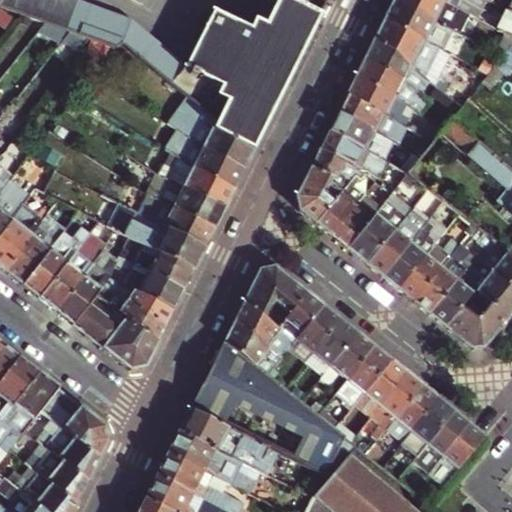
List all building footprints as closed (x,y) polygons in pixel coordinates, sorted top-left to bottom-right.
[(77,2),(70,0),(0,0),(0,1),(0,7),(18,14),(42,23),(67,31),(77,2)] [(213,128),(253,150),(320,14),(290,0),(276,0),(264,25),(255,20),(249,29),(213,11),(185,66),(221,86),(216,95),(227,100),(216,122),(213,128)] [(469,40),(478,21),(454,9),(437,0),(393,0),(393,1),(462,37),(469,40)] [(484,0),(437,0),(454,9),(458,0),(471,0),(482,5),(484,0)] [(452,56),(462,37),(393,1),(383,21),(423,41),(448,54),(452,56)] [(122,44),(123,44),(131,22),(77,2),(67,31),(90,39),(115,49),(122,44)] [(511,39),(511,13),(506,11),(497,31),(511,39)] [(32,36),(35,31),(42,23),(18,14),(5,30),(16,37),(23,29),(32,36)] [(415,57),(423,41),(383,21),(374,38),(428,82),(432,85),(437,78),(433,75),(436,71),(415,57)] [(216,95),(221,86),(185,66),(131,22),(123,44),(205,113),(216,122),(227,100),(216,95)] [(35,31),(57,44),(67,31),(42,23),(35,31)] [(417,93),(428,82),(374,38),(363,60),(399,79),(409,87),(417,93)] [(503,77),(506,79),(511,72),(511,49),(508,55),(500,57),(493,68),(503,77)] [(409,87),(399,79),(363,60),(355,77),(387,95),(401,104),(409,109),(412,104),(404,98),(409,87)] [(480,84),(490,92),(503,77),(493,68),(487,75),(480,84)] [(401,104),(387,95),(355,77),(345,96),(399,124),(402,117),(396,114),(401,104)] [(400,125),(399,124),(345,96),(337,113),(384,137),(388,128),(396,133),(400,125)] [(445,115),(452,120),(462,109),(455,103),(445,115)] [(203,149),(243,170),(253,150),(213,128),(216,122),(205,113),(187,138),(203,149)] [(375,155),(384,137),(337,113),(328,132),(375,155)] [(443,131),(450,122),(452,120),(445,115),(436,126),(443,131)] [(511,261),(511,176),(450,122),(443,131),(440,135),(505,192),(495,203),(511,217),(511,244),(503,254),(511,261)] [(433,143),(440,135),(443,131),(436,126),(431,123),(419,135),(421,136),(433,143)] [(233,191),(243,170),(203,149),(187,138),(178,131),(173,139),(182,145),(175,158),(177,159),(194,170),(233,191)] [(367,171),(375,155),(328,132),(319,149),(356,168),(360,169),(367,171)] [(414,154),(420,159),(433,143),(421,136),(413,146),(418,149),(414,154)] [(349,183),(353,178),(360,169),(356,168),(319,149),(309,168),(334,180),(336,176),(343,179),(340,183),(345,187),(349,183)] [(157,175),(164,165),(143,151),(139,157),(132,152),(129,156),(137,161),(155,173),(157,175)] [(416,164),(420,159),(414,154),(409,159),(416,164)] [(223,210),(233,191),(194,170),(177,159),(166,180),(223,210)] [(150,180),(155,173),(137,161),(132,168),(150,180)] [(34,190),(43,195),(55,172),(46,168),(34,190)] [(298,212),(314,224),(345,187),(340,183),(343,179),(336,176),(334,180),(309,168),(295,197),(298,212)] [(0,195),(12,180),(0,169),(0,195)] [(146,195),(154,199),(164,179),(157,175),(146,195)] [(0,233),(21,207),(29,197),(15,185),(18,181),(14,178),(12,180),(0,195),(0,233)] [(214,229),(223,210),(166,180),(164,179),(154,199),(161,202),(214,229)] [(314,224),(330,237),(357,203),(353,200),(360,192),(349,183),(345,187),(314,224)] [(330,237),(345,249),(388,197),(389,197),(382,191),(372,204),(367,199),(361,206),(357,203),(330,237)] [(437,210),(442,204),(426,191),(421,197),(437,210)] [(365,265),(393,232),(408,213),(388,197),(345,249),(365,265)] [(0,233),(0,268),(3,271),(44,217),(56,202),(50,198),(35,217),(21,207),(0,233)] [(204,249),(214,229),(161,202),(151,221),(204,249)] [(453,223),(458,217),(442,204),(437,210),(453,223)] [(74,218),(78,221),(83,215),(78,213),(74,218)] [(192,272),(204,249),(151,221),(135,213),(123,236),(128,239),(142,245),(192,272)] [(39,299),(75,252),(83,240),(97,223),(83,215),(78,221),(74,218),(63,232),(22,286),(39,299)] [(3,271),(22,286),(63,232),(44,217),(3,271)] [(453,223),(468,236),(473,229),(458,217),(453,223)] [(468,236),(473,239),(478,233),(473,229),(468,236)] [(365,265),(381,277),(408,244),(393,232),(365,265)] [(481,265),(511,291),(511,261),(503,254),(478,233),(473,239),(490,254),(481,265)] [(75,252),(85,259),(94,248),(83,240),(75,252)] [(381,277),(397,290),(424,257),(408,244),(381,277)] [(397,290),(412,303),(450,258),(450,257),(435,244),(424,257),(397,290)] [(131,266),(182,292),(192,272),(142,245),(136,256),(122,249),(117,259),(131,266)] [(39,299),(56,313),(92,265),(100,253),(94,248),(85,259),(75,252),(39,299)] [(459,256),(464,260),(469,255),(463,250),(459,256)] [(92,265),(101,272),(109,260),(100,253),(92,265)] [(428,315),(444,328),(461,307),(471,295),(472,296),(476,292),(473,290),(474,288),(471,286),(473,274),(481,265),(469,255),(464,260),(466,262),(463,265),(466,269),(428,315)] [(412,303),(428,315),(466,269),(463,265),(461,267),(450,258),(412,303)] [(131,266),(117,259),(115,265),(112,269),(127,276),(131,266)] [(95,294),(101,287),(107,280),(112,269),(115,265),(109,260),(101,272),(92,265),(56,313),(71,325),(87,304),(95,294)] [(476,292),(507,319),(511,313),(511,291),(481,265),(473,274),(483,283),(479,288),(476,286),(474,288),(473,290),(476,292)] [(122,287),(172,312),(182,292),(131,266),(127,276),(122,287)] [(289,313),(305,294),(273,268),(258,271),(243,302),(260,317),(274,300),(289,313)] [(101,287),(164,328),(172,312),(122,287),(107,280),(101,287)] [(127,319),(157,343),(164,328),(101,287),(95,294),(127,319)] [(472,350),(481,350),(507,319),(476,292),(472,296),(470,298),(485,311),(477,321),(461,307),(444,328),(472,350)] [(287,348),(295,339),(321,307),(305,294),(289,313),(276,329),(277,330),(276,331),(286,339),(283,344),(287,348)] [(283,344),(286,339),(276,331),(277,330),(276,329),(260,317),(243,302),(233,323),(274,356),(277,352),(282,355),(287,348),(283,344)] [(130,371),(145,368),(157,343),(127,319),(119,329),(87,304),(71,325),(130,371)] [(295,339),(312,354),(338,321),(321,307),(295,339)] [(319,378),(328,367),(355,334),(338,321),(312,354),(303,365),(319,378)] [(249,364),(265,377),(282,355),(277,352),(274,356),(233,323),(223,343),(249,364)] [(337,374),(345,381),(371,348),(355,334),(328,367),(319,378),(328,385),(337,374)] [(0,379),(18,357),(0,343),(0,379)] [(223,343),(190,410),(207,419),(223,427),(231,411),(299,445),(291,460),(323,476),(330,460),(341,438),(332,431),(315,417),(303,407),(299,404),(265,377),(249,364),(223,343)] [(345,381),(362,394),(388,361),(371,348),(345,381)] [(0,420),(38,373),(18,357),(0,379),(0,420)] [(362,394),(378,408),(404,374),(388,361),(362,394)] [(25,430),(40,411),(57,389),(38,373),(0,420),(0,460),(6,452),(9,450),(21,434),(25,430)] [(370,417),(385,430),(420,387),(404,374),(378,408),(370,417)] [(355,403),(362,394),(345,381),(338,389),(355,403)] [(310,390),(315,395),(321,388),(315,383),(310,390)] [(401,442),(404,439),(436,399),(420,387),(385,430),(401,442)] [(108,441),(107,428),(57,389),(40,411),(52,420),(60,427),(99,459),(108,441)] [(322,409),(305,396),(299,404),(303,407),(315,417),(320,411),(322,409)] [(404,439),(420,451),(451,412),(436,399),(404,439)] [(265,463),(271,450),(223,427),(207,419),(190,410),(179,432),(230,458),(235,448),(265,463)] [(337,425),(320,411),(315,417),(332,431),(337,425)] [(426,474),(429,471),(467,424),(451,412),(420,451),(414,459),(411,462),(426,474)] [(44,430),(52,437),(60,427),(52,420),(44,430)] [(426,474),(442,487),(482,437),(467,424),(429,471),(426,474)] [(354,438),(345,431),(337,425),(332,431),(341,438),(349,445),(354,438)] [(87,483),(99,459),(60,427),(52,437),(44,430),(36,439),(40,443),(48,450),(87,483)] [(241,463),(230,458),(179,432),(168,454),(226,484),(248,494),(254,481),(237,472),(241,463)] [(32,452),(40,459),(48,450),(40,443),(32,452)] [(241,463),(265,475),(275,452),(271,450),(265,463),(235,448),(230,458),(241,463)] [(37,473),(76,506),(87,483),(48,450),(40,459),(32,452),(24,462),(29,466),(37,473)] [(243,504),(221,493),(226,484),(168,454),(156,477),(201,499),(227,511),(247,511),(241,508),(243,504)] [(328,511),(414,511),(348,456),(339,466),(311,498),(328,511)] [(323,476),(311,498),(339,466),(330,460),(323,476)] [(21,475),(29,482),(37,473),(29,466),(21,475)] [(13,485),(45,511),(72,511),(76,506),(37,473),(29,482),(21,475),(13,485)] [(202,511),(196,508),(201,499),(156,477),(145,500),(169,511),(202,511)] [(6,509),(9,511),(45,511),(13,485),(4,478),(0,482),(0,492),(11,502),(6,509)] [(169,511),(145,500),(138,511),(169,511)] [(0,511),(9,511),(6,509),(0,503),(0,511)]
